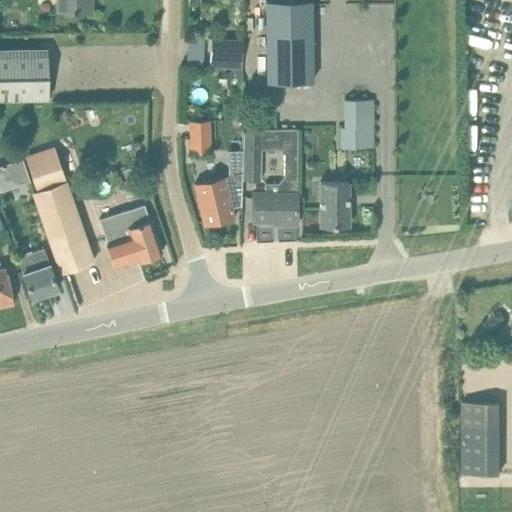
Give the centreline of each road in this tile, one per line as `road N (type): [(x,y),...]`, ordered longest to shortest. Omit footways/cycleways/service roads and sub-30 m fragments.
road 1 (unclassified): [(208,307),(170,167),(174,0)]
road 2 (unclassified): [(208,307),(511,253)]
road 3 (unclassified): [(0,346),(208,307)]
